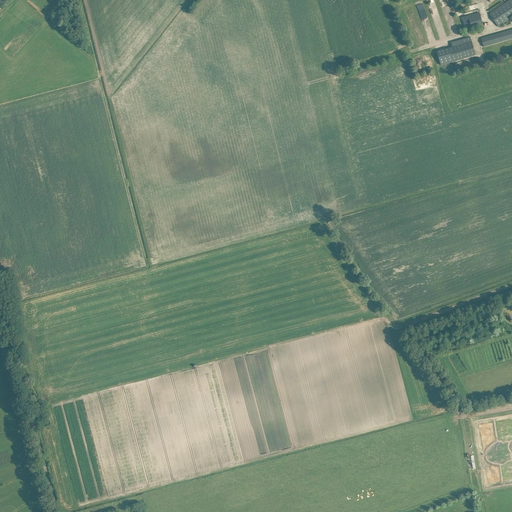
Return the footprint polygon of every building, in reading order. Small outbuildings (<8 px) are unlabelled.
[(511,0),(509,0),(489,13),(498,27),(511,17),(511,0)] [(462,17),(466,32),(484,27),(480,12),(462,17)] [(436,31),(430,17),(425,19),(431,33),(436,31)] [(445,20),(438,21),(439,27),(444,26),(444,29),(441,30),(442,31),(447,30),(445,20)] [(511,29),(482,38),(484,47),(511,38),(511,29)] [(437,51),(441,65),(476,55),(471,37),(451,42),(452,46),(437,51)]
